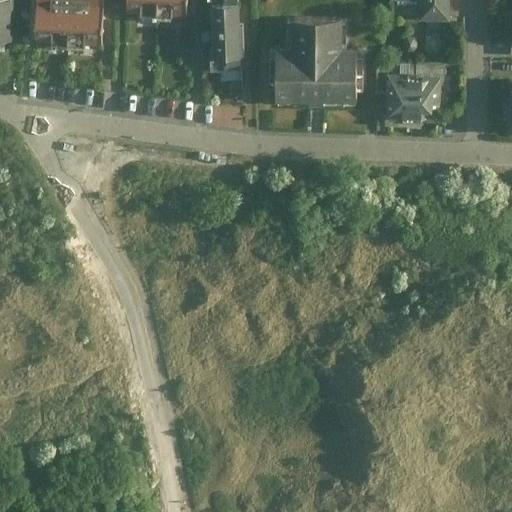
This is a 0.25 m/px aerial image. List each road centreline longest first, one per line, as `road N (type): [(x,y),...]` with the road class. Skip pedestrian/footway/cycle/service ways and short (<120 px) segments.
road 1 (residential): [(0,108),(29,124),(245,153),(477,162)]
road 2 (track): [(29,124),(137,300),(182,511)]
road 3 (residential): [(476,0),(477,162)]
